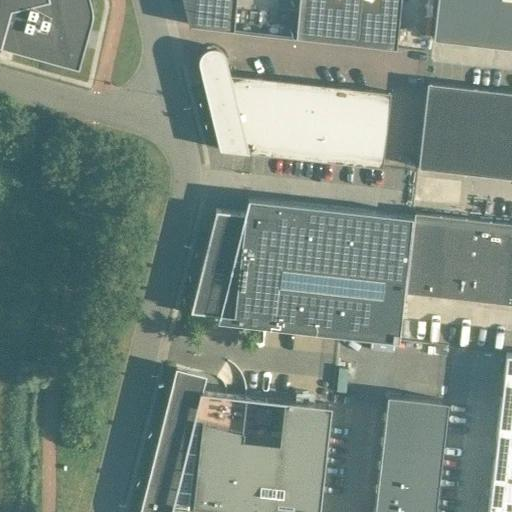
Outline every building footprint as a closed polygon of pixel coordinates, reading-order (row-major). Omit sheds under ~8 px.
[(86,5),(84,0),(0,0),(0,38),(74,60),(86,17),(86,16),(86,12),(86,10),(86,9),(86,5)] [(182,0),(189,23),(396,47),(400,0),(298,0),(295,34),(238,28),(240,0),(182,0)] [(511,0),(436,0),(432,37),(511,45),(511,0)] [(199,59),(198,60),(202,76),(219,147),(382,165),(391,90),(230,72),(227,58),(225,58),(224,53),(224,52),(223,51),(222,50),(221,50),(220,49),(218,49),(217,48),(216,48),(215,48),(213,48),(212,48),(211,48),(210,48),(208,48),(207,49),(206,49),(205,50),(204,51),(203,51),(202,52),(201,53),(201,54),(200,55),(199,57),(199,58),(199,59)] [(511,89),(427,80),(418,166),(511,176),(511,89)] [(215,208),(190,309),(218,312),(217,319),(398,339),(412,214),(247,196),(244,211),(215,208)] [(405,290),(511,302),(511,221),(414,210),(405,290)] [(511,511),(511,351),(506,351),(487,511),(511,511)] [(318,511),(331,403),(201,388),(204,373),(177,366),(141,507),(141,510),(141,511),(140,511),(318,511)] [(435,511),(448,400),(387,393),(373,511),(435,511)]
